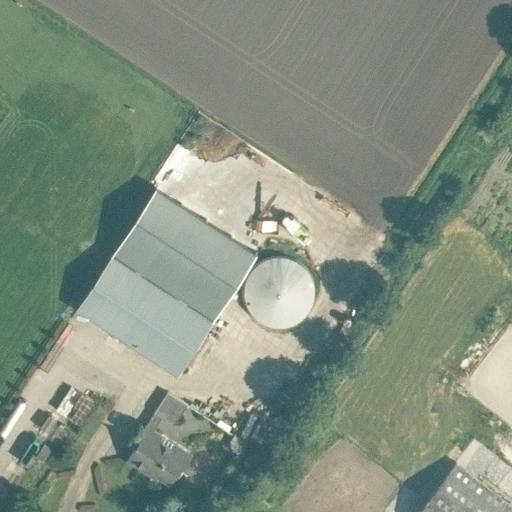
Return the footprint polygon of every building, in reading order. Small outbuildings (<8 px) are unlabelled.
[(88,291),(77,307),(179,374),(190,357),(214,319),(258,252),(156,186),(112,253),(88,291)] [(256,256),(254,320),(309,321),(311,257),(256,256)] [(175,424),(188,403),(168,390),(155,410),(175,424)] [(193,454),(146,424),(134,442),(136,446),(130,455),(147,467),(148,471),(152,474),(147,482),(148,483),(155,472),(171,482),(176,473),(181,472),(193,454)] [(426,435),(382,492),(408,511),(417,511),(458,460),(426,435)] [(44,444),(35,458),(42,462),(51,448),(44,444)]
